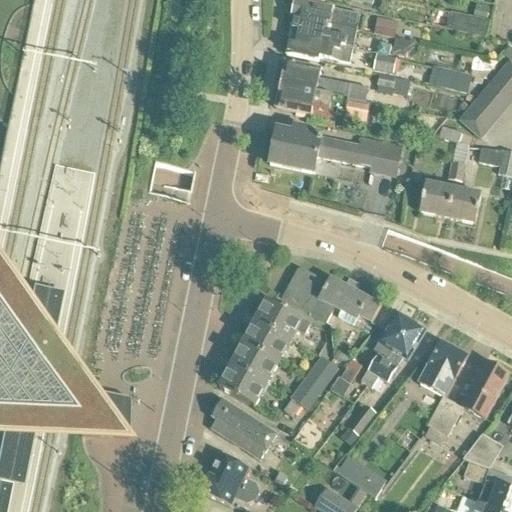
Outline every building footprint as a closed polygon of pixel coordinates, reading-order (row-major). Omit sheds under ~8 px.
[(374,0),(298,0),(324,6),(325,0),(339,0),(372,8),(374,0)] [(294,21),(327,27),(357,33),(360,18),(295,5),(292,20),(294,21)] [(476,9),(473,22),(486,25),(489,12),(476,9)] [(447,33),(486,41),(489,25),(486,25),(473,22),(450,17),(447,33)] [(294,21),(290,39),(345,50),(347,42),(325,37),(327,27),(294,21)] [(374,38),(395,42),(398,26),(377,21),(374,38)] [(345,50),(290,39),(286,59),(319,65),(320,61),(351,67),(354,52),(345,50)] [(396,43),(392,58),(405,61),(407,55),(409,45),(396,43)] [(502,60),(509,65),(511,61),(511,52),(510,50),(502,60)] [(373,74),(393,78),(396,63),(376,59),(373,74)] [(285,66),(280,89),(348,103),(348,104),(365,107),(368,93),(320,83),(321,74),(285,66)] [(511,68),(510,66),(501,76),(511,84),(511,68)] [(467,98),(471,80),(433,70),(429,89),(467,98)] [(511,84),(501,76),(493,86),(511,101),(511,84)] [(376,96),(407,102),(410,86),(379,80),(376,96)] [(511,101),(493,86),(485,96),(505,112),(511,104),(511,101)] [(348,103),(280,89),(276,112),(312,120),(313,115),(332,119),(333,114),(345,117),(348,104),(348,103)] [(485,96),(477,105),(497,122),(505,112),(485,96)] [(477,105),(469,115),(489,132),(497,122),(477,105)] [(345,123),(366,127),(369,110),(348,106),(345,123)] [(381,111),(373,109),(372,118),(380,119),(381,111)] [(489,132),(469,115),(461,125),(481,141),(489,132)] [(360,150),(321,143),(323,137),(294,131),(293,137),(276,134),(269,169),(314,178),(318,161),(372,172),(373,170),(397,175),(402,149),(362,141),(360,150)] [(438,142),(458,148),(463,137),(442,131),(438,142)] [(499,179),(511,182),(511,157),(481,153),(478,168),(500,172),(499,179)] [(452,167),(451,175),(463,178),(465,169),(452,167)] [(463,178),(451,175),(449,184),(461,186),(463,178)] [(420,217),(447,222),(453,194),(426,188),(420,217)] [(453,194),(447,222),(475,228),(481,199),(453,194)] [(0,437),(138,448),(0,262),(0,437)] [(327,327),(335,313),(342,317),(340,321),(355,330),(360,321),(372,328),(381,309),(355,295),(359,288),(349,283),(346,289),(331,281),(328,287),(301,272),(297,274),(282,303),(327,327)] [(268,303),(244,348),(279,367),(285,356),(283,355),(294,333),(305,339),(312,327),(268,303)] [(367,391),(369,392),(412,326),(409,324),(410,321),(404,318),(402,319),(398,317),(374,356),(378,358),(368,375),(361,386),(368,390),(367,391)] [(412,326),(369,392),(372,393),(379,381),(388,387),(399,369),(397,368),(401,361),(408,365),(426,335),(422,332),(423,330),(417,326),(415,328),(412,326)] [(465,361),(441,347),(428,369),(429,370),(419,388),(442,400),(442,399),(443,400),(452,383),(453,383),(465,361)] [(279,367),(244,348),(220,392),(255,411),(261,399),(259,398),(271,377),(273,378),(279,367)] [(351,363),(332,352),(333,364),(345,371),(351,363)] [(322,362),(314,373),(322,378),(329,368),(322,362)] [(341,384),(350,390),(362,371),(352,365),(341,384)] [(436,435),(430,432),(425,441),(441,450),(462,411),(484,423),(509,378),(486,365),(461,410),(452,405),(436,435)] [(337,373),(329,368),(322,378),(329,383),(337,373)] [(314,373),(307,383),(314,388),(322,378),(314,373)] [(322,378),(314,388),(322,394),(329,383),(322,378)] [(307,383),(300,393),(307,398),(314,388),(307,383)] [(314,388),(307,398),(315,404),(322,394),(314,388)] [(307,398),(300,393),(283,415),(292,422),(301,409),(300,408),(307,398)] [(315,404),(307,398),(300,408),(301,409),(307,414),(315,404)] [(425,429),(430,432),(436,435),(452,405),(443,400),(442,399),(442,400),(425,429)] [(217,424),(211,432),(261,464),(277,439),(224,404),(213,421),(217,424)] [(341,443),(351,450),(376,418),(366,410),(341,443)] [(482,440),(464,463),(490,473),(503,451),(482,440)] [(339,473),(376,497),(387,480),(349,456),(339,473)] [(201,491),(204,494),(202,497),(231,510),(236,501),(247,506),(255,504),(259,496),(256,488),(244,483),(250,472),(220,458),(209,483),(204,483),(201,491)] [(490,473),(464,463),(463,464),(470,467),(464,482),(483,489),(490,474),(490,473)] [(280,477),(274,485),(282,491),(288,482),(280,477)] [(0,486),(0,511),(10,511),(15,490),(0,486)] [(487,487),(479,506),(478,506),(495,511),(511,511),(511,493),(496,488),(495,490),(487,487)] [(317,511),(357,511),(358,511),(328,492),(316,511),(317,511)]
